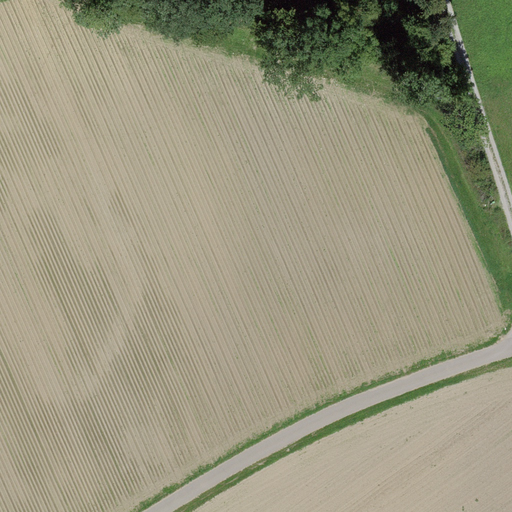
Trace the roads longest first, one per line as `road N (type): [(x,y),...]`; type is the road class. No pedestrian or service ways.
road 1 (track): [(161,511),(220,473),(381,393),(511,347)]
road 2 (track): [(443,0),(511,211)]
